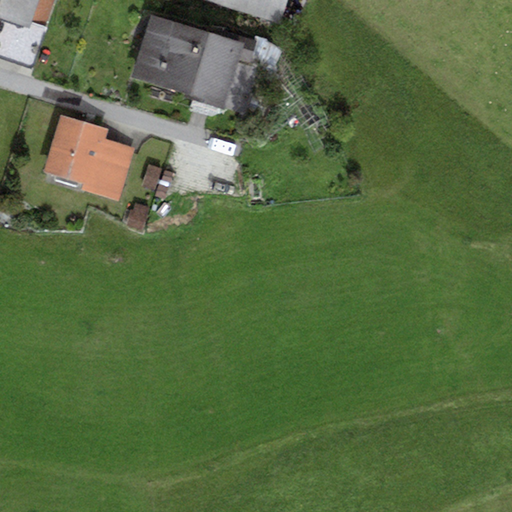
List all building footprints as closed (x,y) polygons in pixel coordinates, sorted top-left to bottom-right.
[(0,0),(0,16),(2,17),(27,26),(29,21),(46,27),(55,0),(0,0)] [(180,0),(181,1),(283,27),(290,0),(180,0)] [(147,16),(128,79),(248,115),(261,70),(237,62),(238,59),(250,62),(257,40),(231,32),(228,41),(147,16)] [(27,26),(2,17),(0,24),(0,57),(29,67),(33,64),(46,27),(29,21),(27,26)] [(107,130),(61,116),(44,170),(83,182),(81,190),(121,202),(137,148),(105,138),(107,130)] [(160,169),(148,165),(141,186),(153,190),(160,169)] [(130,208),(125,226),(142,231),(148,207),(136,203),(134,209),(130,208)]
